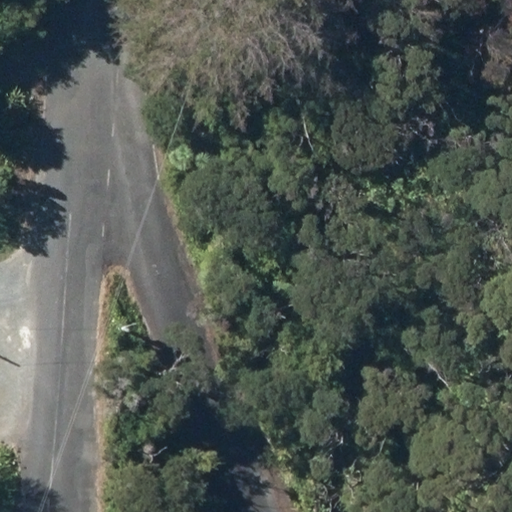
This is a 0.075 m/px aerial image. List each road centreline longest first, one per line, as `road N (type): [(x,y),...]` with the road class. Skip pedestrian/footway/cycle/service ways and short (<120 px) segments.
road 1 (residential): [(259,511),(82,58)]
road 2 (tertiary): [(43,511),(82,58)]
